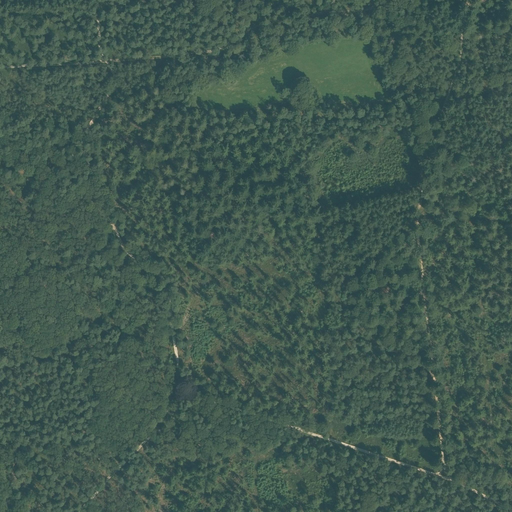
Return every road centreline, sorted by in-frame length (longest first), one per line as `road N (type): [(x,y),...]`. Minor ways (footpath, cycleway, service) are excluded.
road 1 (track): [(463,0),(414,216),(447,479)]
road 2 (track): [(375,0),(205,49),(0,64)]
road 3 (track): [(116,88),(91,123),(85,159),(117,239),(153,271),(166,298),(175,411)]
road 4 (track): [(365,451),(207,398),(175,411)]
road 5 (track): [(175,411),(131,449),(80,511)]
